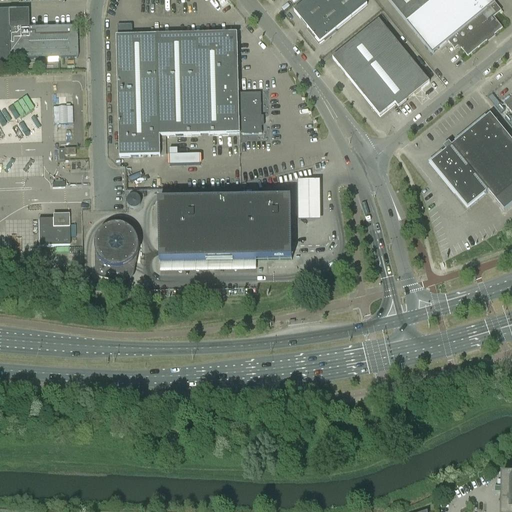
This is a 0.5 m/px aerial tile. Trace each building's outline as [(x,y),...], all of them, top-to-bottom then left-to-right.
[(308,0),(294,12),(320,44),(367,6),(362,0),(308,0)] [(387,0),(407,23),(432,55),(448,42),(454,50),(459,46),(468,57),(487,41),(485,40),(492,34),(494,36),(502,29),(494,18),(501,12),(491,0),(387,0)] [(27,12),(0,12),(0,63),(9,63),(9,60),(77,59),(76,28),(28,29),(27,12)] [(379,21),(332,59),(380,117),(395,105),(399,109),(429,83),(379,21)] [(132,26),(118,26),(118,34),(132,33),(132,26)] [(119,159),(120,159),(160,158),(160,138),(240,136),(240,134),(242,134),(242,136),(262,135),(261,121),(261,94),(241,95),(241,97),(239,97),(237,35),(116,38),(119,159)] [(22,111),(37,111),(37,101),(22,101),(22,111)] [(72,124),(71,107),(53,108),(54,125),(72,124)] [(511,142),(490,116),(451,147),(431,164),(468,210),(488,193),(504,212),(511,205),(511,142)] [(169,150),(170,166),(200,166),(200,155),(178,156),(178,150),(169,150)] [(319,184),(298,185),(299,225),(321,225),(319,184)] [(138,197),(137,196),(136,195),(134,195),(133,195),(132,195),(131,196),(130,196),(129,197),(129,198),(128,198),(127,199),(127,200),(127,202),(127,203),(127,204),(127,205),(128,206),(129,207),(129,208),(130,208),(132,209),(134,209),(136,209),(138,208),(139,206),(140,205),(141,203),(141,202),(140,200),(140,199),(139,198),(138,197)] [(159,203),(159,215),(159,255),(159,263),(292,261),(292,253),(292,233),(291,200),(159,203)] [(69,220),(52,221),(38,221),(39,248),(69,247),(69,229),(69,220)] [(123,272),(134,274),(138,252),(139,250),(139,248),(138,244),(138,242),(137,240),(135,236),(132,233),(131,231),(129,230),(127,229),(125,228),(123,227),(121,227),(117,226),(115,226),(113,227),(111,227),(109,228),(107,229),(105,230),(103,231),(102,232),(99,236),(97,238),(97,240),(96,242),(96,244),(95,246),(95,248),(95,250),(95,270),(95,271),(96,273),(97,275),(98,276),(99,277),(101,278),(102,278),(113,280),(114,280),(116,280),(117,280),(119,279),(120,278),(121,277),(122,276),(122,274),(123,272)] [(497,487),(497,493),(501,493),(500,511),(511,511),(511,467),(502,472),(501,478),(501,480),(501,487),(497,487)]
